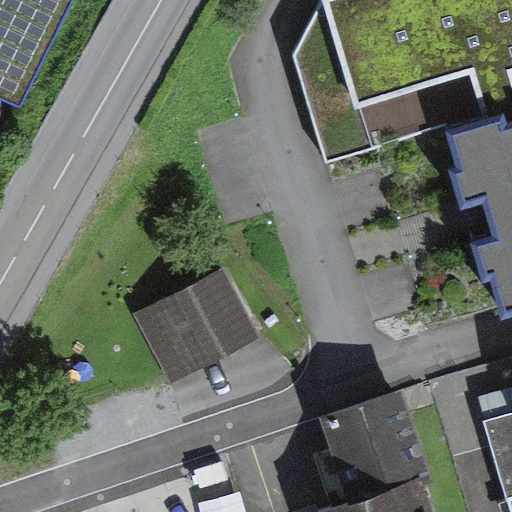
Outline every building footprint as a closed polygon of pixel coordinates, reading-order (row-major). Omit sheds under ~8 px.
[(0,0),(0,73),(29,88),(73,0),(0,0)] [(511,0),(331,0),(314,35),(345,141),(458,109),(511,291),(511,290),(511,0)] [(158,297),(183,352),(260,316),(235,261),(158,297)] [(370,479),(327,493),(332,511),(450,511),(407,378),(343,399),(370,479)] [(511,382),(496,388),(511,438),(511,382)]
